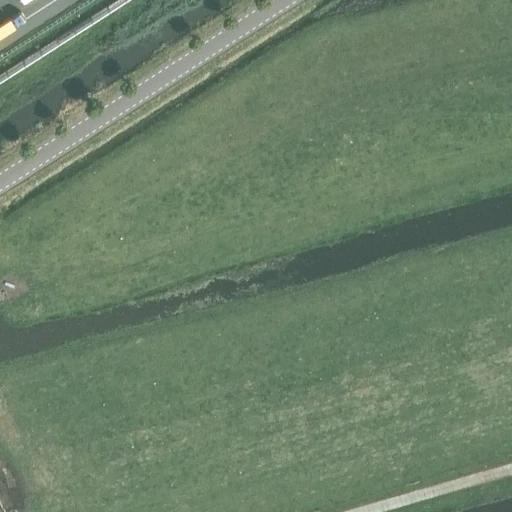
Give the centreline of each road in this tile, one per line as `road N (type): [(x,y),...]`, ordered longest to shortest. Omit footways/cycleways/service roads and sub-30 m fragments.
road 1 (tertiary): [(0,181),(282,0)]
road 2 (track): [(511,471),(370,511)]
